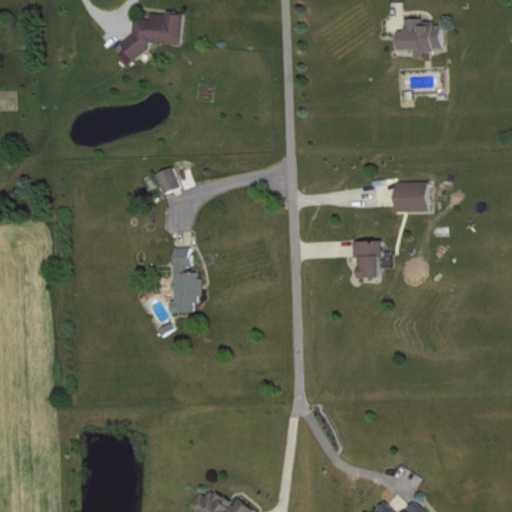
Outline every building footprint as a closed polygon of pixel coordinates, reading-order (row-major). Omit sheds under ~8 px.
[(184,43),(187,12),(154,9),(153,17),(134,15),(130,52),(152,54),(154,40),(184,43)] [(398,48),(415,48),(415,57),(425,56),(425,49),(443,48),(442,23),(434,23),(434,16),(406,18),(406,28),(398,29),(398,48)] [(185,185),(176,165),(159,172),(168,192),(185,185)] [(397,209),(430,209),(430,180),(397,180),(397,209)] [(382,239),(355,239),(356,256),(360,256),(361,276),(383,275),(382,239)] [(176,310),(197,310),(197,300),(203,300),(203,267),(195,267),(195,245),(176,245),(176,310)] [(245,496),(240,503),(220,486),(213,496),(207,491),(195,504),(205,511),(256,511),(260,508),(245,496)]
